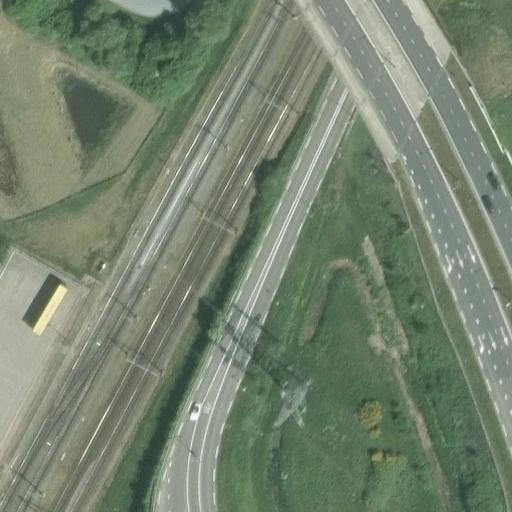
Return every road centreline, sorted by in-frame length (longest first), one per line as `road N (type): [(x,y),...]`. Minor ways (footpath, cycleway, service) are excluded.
road 1 (tertiary): [(383,0),(187,425),(176,511)]
road 2 (tertiary): [(206,511),(212,428),(294,222),(400,0)]
road 3 (primary): [(331,0),(442,212),(511,402)]
road 4 (primary): [(511,249),(435,82),(385,0)]
